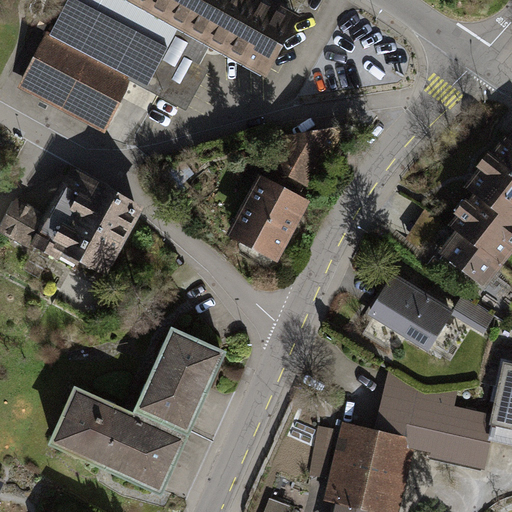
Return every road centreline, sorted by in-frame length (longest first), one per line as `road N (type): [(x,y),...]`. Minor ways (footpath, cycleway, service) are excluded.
road 1 (residential): [(113,164),(274,114),(401,97),(429,105)]
road 2 (residential): [(287,328),(359,187),(429,105)]
road 3 (residential): [(113,164),(287,328)]
road 4 (residential): [(206,511),(287,328)]
road 5 (residential): [(0,105),(113,164)]
